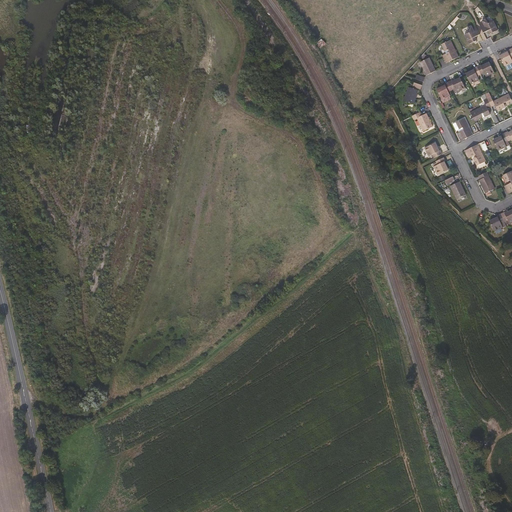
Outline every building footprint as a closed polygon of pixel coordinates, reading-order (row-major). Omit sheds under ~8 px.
[(498,30),(493,21),(489,23),(487,19),(482,21),(483,22),(479,24),(484,33),(489,30),(491,34),(498,30)] [(480,35),(476,25),(472,27),(472,26),(468,28),(470,32),(465,35),(469,44),(477,40),(475,37),(480,35)] [(323,47),(326,42),(321,39),(318,43),(323,47)] [(459,57),(451,40),(442,44),(446,51),(449,50),(450,52),(443,55),(447,63),(459,57)] [(511,59),(511,58),(511,50),(511,49),(507,51),(508,52),(509,53),(505,55),(504,53),(500,55),(505,66),(511,62),(511,59)] [(436,71),(430,58),(421,62),(427,75),(436,71)] [(495,72),(490,62),(485,64),(486,65),(483,67),(482,66),(481,65),(477,66),(481,74),(485,73),(487,76),(495,72)] [(478,76),(481,74),(477,66),(474,68),(474,69),(475,71),(472,72),(471,71),(466,73),(471,84),(480,80),(478,76)] [(466,88),(461,77),(456,79),(457,81),(453,82),(453,81),(452,80),(449,82),(453,90),(454,89),(456,88),(458,92),(466,88)] [(449,91),(453,90),(449,82),(445,84),(445,85),(446,86),(443,88),(442,86),(437,89),(443,99),(451,95),(449,91)] [(414,104),(419,90),(409,87),(404,101),(414,104)] [(505,106),(504,103),(506,102),(508,105),(511,102),(511,99),(509,93),(493,101),(491,97),(488,99),(491,106),(495,104),(498,110),(505,106)] [(481,114),(483,113),(485,116),(491,114),(488,108),(491,106),(488,99),(484,100),(486,105),(471,112),(475,121),(483,118),(481,114)] [(433,126),(427,113),(423,116),(418,118),(424,131),(433,126)] [(473,134),(465,118),(456,122),(460,129),(463,127),(464,129),(458,133),(461,140),(473,134)] [(505,143),(508,141),(504,133),(501,135),(501,136),(502,138),(499,139),(498,138),(493,140),(499,151),(507,147),(505,143)] [(438,151),(437,148),(438,147),(436,142),(425,148),(429,156),(434,154),(435,157),(442,154),(441,150),(440,150),(438,151)] [(486,161),(481,150),(478,144),(466,150),(469,157),(476,154),(477,157),(474,158),(478,165),(486,161)] [(449,169),(447,165),(445,166),(444,162),(445,161),(446,161),(444,157),(437,161),(437,162),(438,164),(435,166),(434,166),(438,174),(449,169)] [(496,188),(489,175),(487,171),(481,175),(482,178),(480,179),(487,192),(496,188)] [(466,194),(460,182),(451,186),(457,199),(466,194)] [(511,221),(511,209),(509,211),(510,212),(507,214),(506,212),(506,211),(502,213),(505,221),(509,219),(511,222),(511,221)] [(504,226),(502,222),(505,221),(502,213),(498,215),(498,216),(499,217),(496,219),(495,217),(490,220),(495,230),(504,226)]
